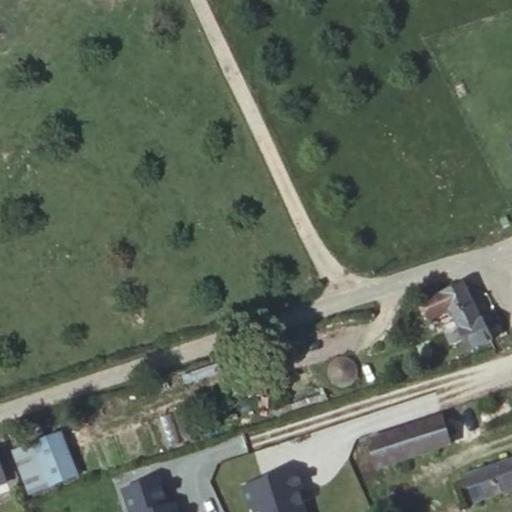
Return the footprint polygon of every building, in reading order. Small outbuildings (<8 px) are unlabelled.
[(456,310),(434,316),(435,319),(416,327),(423,343),(442,334),(447,345),(434,350),(442,366),(454,361),(458,370),(480,360),(470,336),(474,335),(463,310),(456,310)] [(360,387),(360,384),(360,382),(359,379),(357,375),(355,374),(353,372),(351,372),(349,371),(346,371),(343,372),(340,374),(338,375),(337,377),(335,380),(334,384),(335,387),(335,389),(338,393),(342,396),(344,397),(346,397),(349,397),(352,397),(356,394),(358,392),(359,389),(360,387)] [(460,456),(452,430),(377,453),(385,479),(460,456)] [(73,492),(55,451),(29,461),(48,503),(73,492)] [(511,486),(511,459),(467,473),(475,498),(511,486)]
